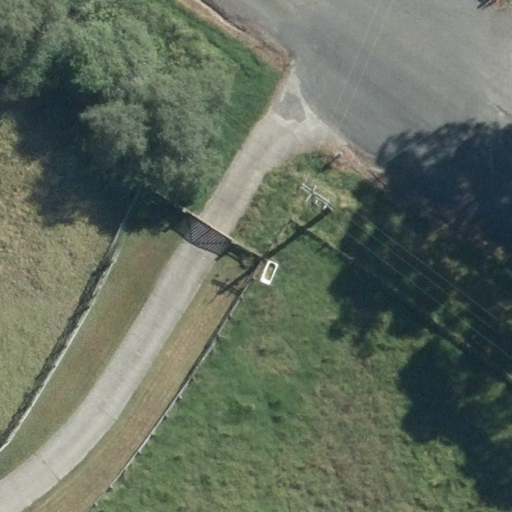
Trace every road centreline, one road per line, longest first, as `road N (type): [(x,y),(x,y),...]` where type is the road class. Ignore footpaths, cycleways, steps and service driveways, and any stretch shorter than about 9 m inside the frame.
road 1 (track): [(0,506),(22,497),(154,347),(295,145),(434,0)]
road 2 (unclassified): [(294,0),(511,168)]
